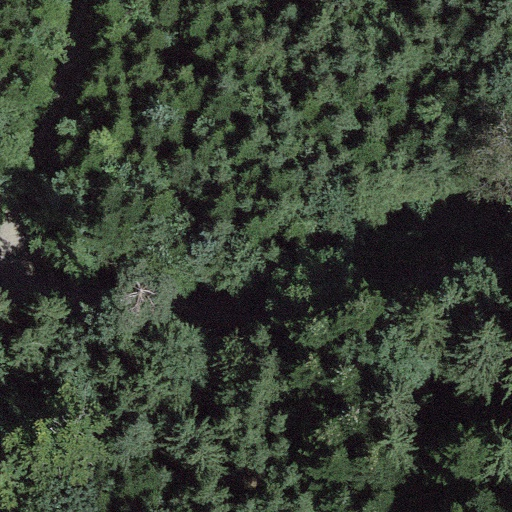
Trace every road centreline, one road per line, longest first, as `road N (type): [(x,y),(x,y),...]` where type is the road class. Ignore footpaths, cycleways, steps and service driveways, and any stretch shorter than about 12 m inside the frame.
road 1 (track): [(511,256),(300,292),(0,296)]
road 2 (track): [(93,0),(5,294)]
